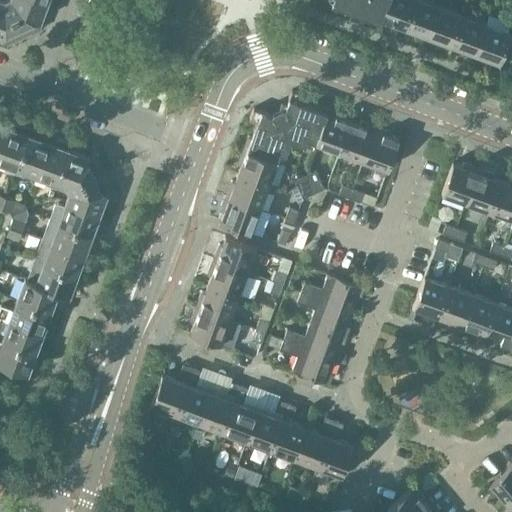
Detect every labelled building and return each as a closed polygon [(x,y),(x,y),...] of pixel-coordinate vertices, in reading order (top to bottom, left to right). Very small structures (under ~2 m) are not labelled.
[(0,0),(0,36),(3,38),(6,44),(42,28),(39,22),(47,1),(43,0),(6,0),(4,1),(0,0)] [(379,21),(387,0),(331,0),(367,13),(366,16),(379,21)] [(404,27),(414,0),(387,0),(379,21),(394,27),(396,24),(404,27)] [(427,39),(439,6),(423,0),(414,0),(404,27),(413,30),(412,33),(427,39)] [(443,41),(451,44),(463,14),(439,6),(427,39),(442,44),(443,41)] [(459,51),(474,56),(486,23),(463,14),(451,44),(460,47),(459,51)] [(486,23),(474,56),(489,62),(490,59),(500,62),(511,32),(486,23)] [(248,135),(243,148),(277,160),(280,152),(286,154),(291,139),(305,145),(307,139),(316,142),(328,109),(316,104),(315,107),(300,102),(302,95),(292,91),(284,112),(275,116),(253,108),(249,119),(257,122),(251,137),(248,135)] [(343,114),(328,109),(316,142),(340,151),(351,121),(342,118),(343,114)] [(0,149),(8,127),(1,124),(3,121),(1,118),(0,117),(0,149)] [(351,121),(340,151),(363,160),(376,126),(361,121),(360,124),(351,121)] [(5,168),(15,172),(31,129),(23,126),(19,128),(18,131),(8,127),(0,149),(0,161),(7,164),(5,168)] [(376,126),(363,160),(388,169),(399,139),(389,135),(391,132),(376,126)] [(26,171),(37,175),(49,142),(39,138),(40,135),(38,132),(31,129),(15,172),(24,175),(26,171)] [(46,183),(56,187),(69,150),(70,147),(69,143),(61,140),(57,142),(56,145),(49,142),(37,175),(48,179),(46,183)] [(241,164),(238,173),(268,184),(277,160),(243,148),(238,163),(241,164)] [(69,192),(66,201),(99,213),(106,193),(112,190),(96,154),(90,157),(69,150),(56,187),(58,183),(66,186),(69,192)] [(441,192),(466,201),(478,168),(463,163),(462,166),(452,162),(441,192)] [(466,201),(489,210),(500,180),(492,177),(493,174),(478,168),(466,201)] [(307,174),(311,183),(320,179),(316,170),(307,174)] [(231,180),(226,195),(259,208),(268,184),(238,173),(235,182),(231,180)] [(295,179),(299,189),(308,185),(303,175),(295,179)] [(311,183),(315,192),(324,188),(320,179),(311,183)] [(489,210),(511,218),(511,180),(510,180),(509,183),(500,180),(489,210)] [(338,193),(349,197),(353,188),(342,184),(338,193)] [(299,189),(303,198),(312,194),(308,185),(299,189)] [(353,188),(349,197),(360,201),(363,192),(353,188)] [(259,208),(226,195),(220,210),(224,211),(220,221),(250,232),(259,208)] [(1,209),(9,211),(14,199),(6,196),(1,209)] [(58,221),(96,236),(98,229),(96,225),(95,224),(99,213),(66,201),(57,198),(50,218),(58,221)] [(9,211),(11,215),(26,208),(24,203),(14,199),(9,211)] [(285,217),(294,220),(298,210),(289,206),(285,217)] [(13,218),(25,223),(29,213),(26,208),(11,215),(13,218)] [(294,220),(285,217),(281,228),(291,231),(294,220)] [(10,226),(22,231),(25,223),(13,218),(10,226)] [(96,236),(58,221),(50,218),(42,239),(83,254),(88,243),(89,244),(93,242),(96,236)] [(442,233),(453,237),(456,228),(445,224),(442,233)] [(22,231),(10,226),(6,235),(19,239),(22,231)] [(456,228),(453,237),(463,241),(467,232),(456,228)] [(219,244),(213,259),(247,271),(256,247),(226,235),(222,245),(219,244)] [(438,238),(435,247),(446,251),(449,242),(438,238)] [(79,265),(83,254),(42,239),(35,259),(81,276),(83,270),(79,265)] [(489,251),(500,255),(503,245),(493,241),(489,251)] [(511,248),(503,245),(500,255),(511,259),(511,255),(511,248)] [(472,261),(483,265),(486,256),(475,252),(472,261)] [(486,256),(483,265),(493,269),(497,260),(486,256)] [(35,259),(27,279),(36,282),(36,283),(57,291),(63,293),(68,295),(73,284),(74,284),(78,283),(81,276),(35,259)] [(211,275),(208,284),(238,295),(247,271),(213,259),(208,274),(211,275)] [(273,281),(283,284),(287,274),(277,270),(273,281)] [(304,281),(300,291),(352,310),(361,285),(327,273),(322,287),(304,281)] [(429,311),(438,315),(449,285),(424,276),(412,309),(428,315),(429,311)] [(25,278),(17,299),(50,311),(54,298),(60,300),(63,293),(57,291),(36,283),(36,282),(27,279),(25,278)] [(269,292),(279,295),(283,284),(273,281),(269,292)] [(196,306),(229,318),(238,295),(208,284),(205,292),(201,291),(196,306)] [(445,321),(460,327),(472,293),(449,285),(438,315),(446,318),(445,321)] [(314,308),(309,321),(343,333),(352,310),(300,291),(297,301),(314,308)] [(476,329),(485,332),(496,302),(472,293),(460,327),(475,332),(476,329)] [(1,305),(0,307),(0,315),(0,316),(42,332),(50,311),(17,299),(13,309),(1,305)] [(492,339),(507,344),(511,331),(511,308),(496,302),(485,332),(493,335),(492,339)] [(229,318),(196,306),(190,321),(193,322),(190,331),(220,343),(229,318)] [(0,316),(0,315),(0,338),(35,352),(42,332),(0,316)] [(260,317),(256,328),(265,331),(269,321),(260,317)] [(287,328),(283,338),(334,357),(343,333),(309,321),(304,335),(287,328)] [(252,339),(261,342),(265,331),(256,328),(252,339)] [(35,352),(0,338),(0,362),(27,373),(35,352)] [(334,357),(283,338),(279,349),(297,355),(292,370),(325,381),(334,357)] [(179,375),(188,378),(192,367),(183,364),(179,375)] [(192,367),(188,378),(197,381),(201,370),(192,367)] [(166,409),(175,413),(186,383),(162,374),(149,407),(165,413),(166,409)] [(226,392),(235,396),(239,385),(230,381),(226,392)] [(182,419),(197,425),(210,391),(186,383),(175,413),(184,416),(182,419)] [(235,396),(244,399),(248,388),(239,385),(235,396)] [(213,427),(222,430),(233,400),(210,391),(197,425),(212,430),(213,427)] [(274,410),(283,413),(287,402),(278,399),(274,410)] [(230,437),(245,442),(257,409),(233,400),(222,430),(231,433),(230,437)] [(287,402),(283,413),(292,417),(296,406),(287,402)] [(261,445),(270,448),(281,418),(257,409),(245,442),(260,448),(261,445)] [(321,428),(330,431),(335,420),(325,417),(321,428)] [(277,454),(292,460),(305,427),(281,418),(270,448),(279,451),(277,454)] [(335,420),(330,431),(339,434),(343,423),(335,420)] [(308,462),(317,465),(329,435),(305,427),(292,460),(307,465),(308,462)] [(329,435),(317,465),(326,469),(325,472),(341,478),(353,444),(329,435)] [(511,467),(490,486),(506,506),(511,501),(511,467)] [(390,511),(423,511),(428,508),(423,501),(425,499),(414,486),(387,508),(390,511)]
